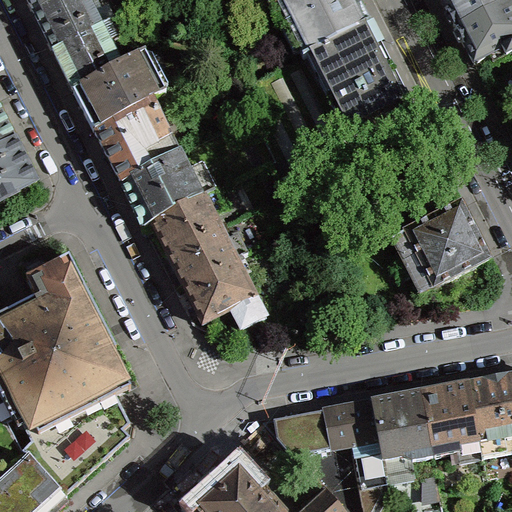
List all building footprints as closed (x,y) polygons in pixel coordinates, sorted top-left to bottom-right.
[(27,0),(34,14),(62,0),(27,0)] [(41,27),(54,54),(101,30),(86,0),(62,0),(34,14),(41,27)] [(272,0),(303,59),(303,60),(370,26),(371,26),(357,0),(272,0)] [(440,0),(445,8),(455,30),(505,4),(510,2),(509,0),(440,0)] [(511,17),(505,4),(455,30),(464,46),(474,65),(503,50),(506,57),(511,54),(511,17)] [(270,165),(280,186),(322,164),(416,116),(385,56),(370,26),(303,60),(239,93),(275,163),(270,165)] [(61,68),(74,93),(121,69),(101,30),(54,54),(61,68)] [(145,56),(121,69),(74,93),(81,106),(94,133),(154,103),(166,97),(145,56)] [(106,155),(121,186),(172,160),(165,145),(173,141),(154,103),(94,133),(106,155)] [(0,111),(0,148),(15,141),(3,117),(0,111)] [(416,116),(322,164),(333,187),(429,141),(416,116)] [(0,205),(18,196),(17,195),(37,184),(23,157),(15,141),(0,148),(0,205)] [(130,202),(143,229),(151,225),(201,199),(180,156),(172,160),(121,186),(130,202)] [(333,187),(322,164),(280,186),(292,213),(306,206),(305,202),(314,197),(333,187)] [(215,192),(201,199),(151,225),(156,235),(167,257),(226,227),(223,221),(218,224),(214,217),(225,212),(215,192)] [(490,261),(461,205),(392,241),(407,269),(420,262),(434,289),(452,280),(490,261)] [(224,235),(229,233),(226,227),(167,257),(173,270),(183,289),(237,261),(248,256),(238,237),(227,242),(224,235)] [(17,396),(39,438),(22,452),(26,457),(64,498),(130,439),(123,432),(130,426),(116,398),(124,394),(131,390),(112,353),(117,351),(69,258),(26,280),(36,298),(0,316),(0,327),(14,349),(0,361),(0,396),(3,403),(17,396)] [(249,327),(266,318),(237,261),(183,289),(203,326),(231,312),(241,331),(249,327)] [(0,361),(14,349),(0,327),(0,361)] [(482,460),(511,454),(511,378),(500,380),(468,386),(479,445),(482,460)] [(432,459),(460,454),(459,449),(479,445),(468,386),(441,391),(420,395),(432,459)] [(388,487),(415,481),(412,463),(432,459),(420,395),(396,400),(372,404),(388,487)] [(343,409),(264,424),(282,445),(307,440),(310,455),(353,448),(364,511),(392,511),(388,487),(372,404),(343,409)] [(0,511),(54,511),(67,501),(64,498),(26,457),(0,480),(0,511)] [(339,511),(321,491),(302,508),(304,511),(282,511),(240,465),(214,488),(190,509),(192,511),(339,511)]
